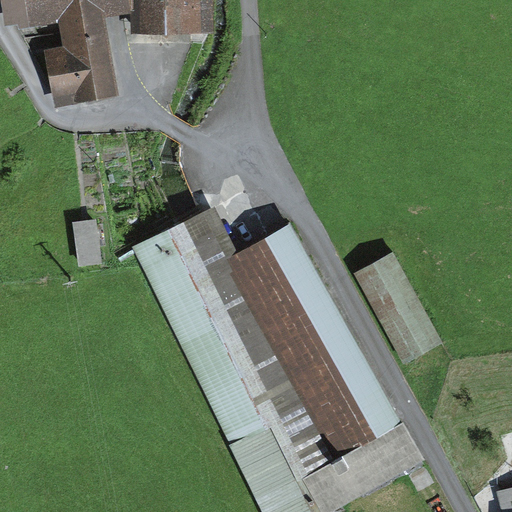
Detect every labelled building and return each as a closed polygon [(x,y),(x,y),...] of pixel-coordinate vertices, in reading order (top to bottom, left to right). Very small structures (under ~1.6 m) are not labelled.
[(10,0),(13,17),(54,10),(114,0),(115,0),(10,0)] [(114,0),(54,10),(67,95),(127,85),(114,0)] [(222,0),(143,0),(144,23),(222,22),(222,0)] [(234,257),(208,208),(130,249),(267,511),(316,511),(357,491),(339,457),(234,257)] [(101,262),(96,220),(75,222),(80,264),(101,262)] [(296,224),(234,257),(339,457),(403,423),(296,224)] [(441,341),(396,256),(357,276),(402,361),(441,341)] [(403,423),(339,457),(357,491),(420,461),(403,423)] [(511,511),(511,487),(499,491),(504,511),(511,511)]
